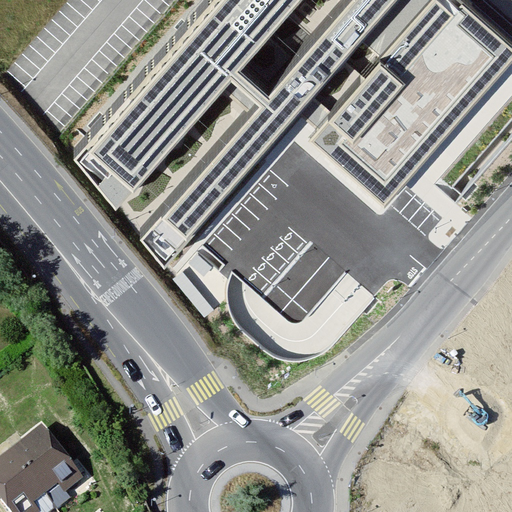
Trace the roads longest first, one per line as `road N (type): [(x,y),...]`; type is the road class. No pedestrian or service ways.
road 1 (secondary): [(144,342),(0,155)]
road 2 (residential): [(314,503),(423,314)]
road 3 (residential): [(423,314),(260,441)]
road 4 (secondary): [(144,342),(193,482)]
road 5 (secondary): [(251,440),(206,388),(144,342)]
road 6 (residential): [(423,314),(511,216)]
